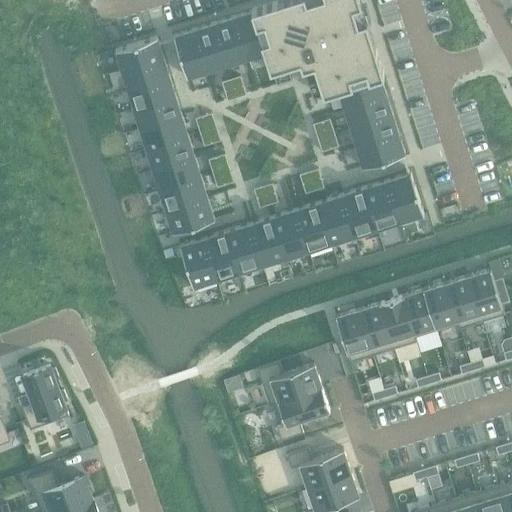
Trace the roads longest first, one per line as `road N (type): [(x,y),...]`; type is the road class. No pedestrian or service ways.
road 1 (residential): [(151,511),(122,426),(73,332),(57,327),(0,349)]
road 2 (residential): [(363,446),(511,402)]
road 3 (residential): [(432,73),(461,190)]
